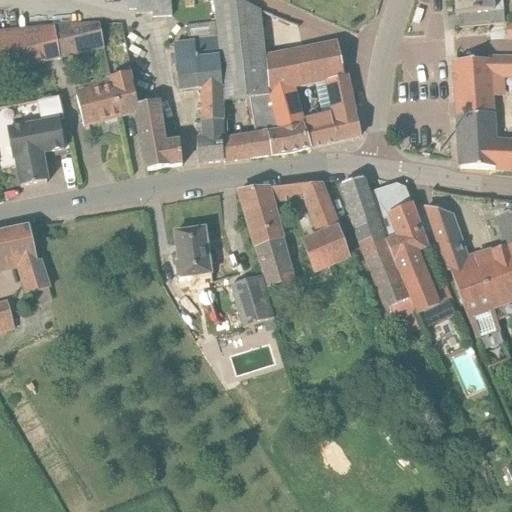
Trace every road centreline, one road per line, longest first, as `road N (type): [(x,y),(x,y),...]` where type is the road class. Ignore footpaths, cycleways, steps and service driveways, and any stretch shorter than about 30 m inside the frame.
road 1 (unclassified): [(0,214),(232,174),(326,162),(374,165)]
road 2 (residential): [(384,55),(253,0)]
